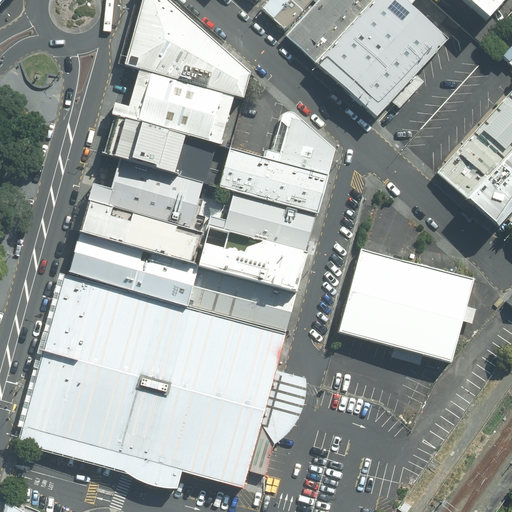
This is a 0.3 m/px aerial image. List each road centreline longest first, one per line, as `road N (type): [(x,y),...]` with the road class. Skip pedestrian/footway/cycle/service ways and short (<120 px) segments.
road 1 (secondary): [(0,386),(69,133)]
road 2 (residential): [(355,138),(298,349)]
road 3 (residential): [(203,0),(355,138)]
road 4 (residential): [(355,138),(510,271)]
